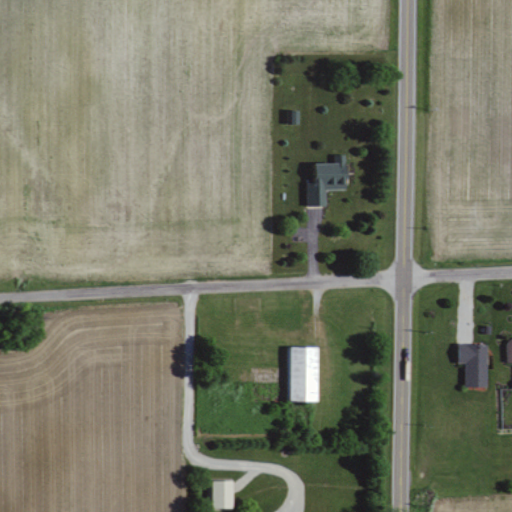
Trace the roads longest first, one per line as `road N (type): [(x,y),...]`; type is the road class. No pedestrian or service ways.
road 1 (residential): [(0,299),(511,271)]
road 2 (secondary): [(401,511),(405,0)]
